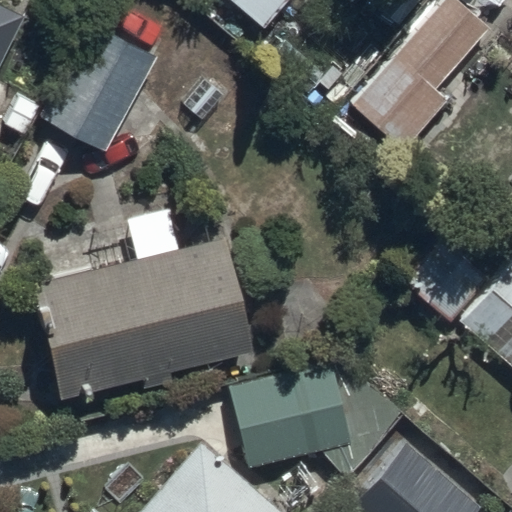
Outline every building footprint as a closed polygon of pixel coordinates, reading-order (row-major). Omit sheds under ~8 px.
[(195,0),(196,0),(195,0),(233,0),(263,26),(286,0),(195,0)] [(488,22),(462,0),(434,0),(348,99),(403,147),(447,95),(434,84),(488,22)] [(0,55),(20,13),(0,3),(0,55)] [(155,49),(87,14),(35,114),(103,149),(155,49)] [(167,202),(124,213),(133,254),(32,275),(57,396),(141,374),(144,384),(173,376),(170,366),(251,344),(222,233),(178,244),(167,202)] [(511,240),(511,214),(499,230),(511,240)] [(467,258),(436,231),(390,285),(421,311),(467,258)] [(511,250),(462,313),(511,353),(511,250)] [(332,358),(227,383),(246,461),(350,436),(332,358)] [(287,511),(288,511),(199,435),(132,511),(102,511),(91,502),(82,511),(287,511)] [(470,511),(479,503),(403,437),(348,502),(359,511),(470,511)]
